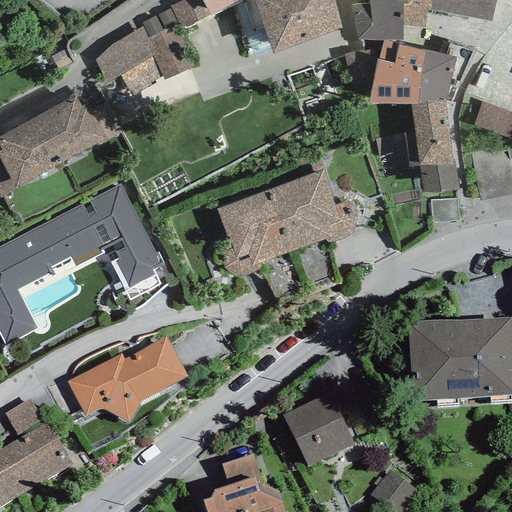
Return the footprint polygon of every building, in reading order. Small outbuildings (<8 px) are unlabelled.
[(180,29),(210,15),(202,0),(167,0),(171,9),(180,29)] [(202,0),(210,15),(211,16),(240,0),(202,0)] [(253,0),(273,55),(343,27),(334,0),(253,0)] [(350,5),(356,40),(403,40),(403,26),(403,5),(403,1),(396,0),(368,0),(370,3),(350,5)] [(403,26),(424,29),(426,10),(430,10),(431,0),(408,0),(409,4),(403,5),(403,26)] [(491,22),(495,0),(431,0),(430,10),(491,22)] [(164,80),(195,67),(180,29),(171,9),(140,24),(142,27),(156,55),(152,56),(162,77),(164,80)] [(149,83),(162,77),(152,56),(156,55),(142,27),(111,44),(94,60),(106,84),(120,76),(132,96),(151,85),(149,83)] [(377,59),(370,104),(410,104),(418,104),(419,88),(425,50),(384,41),(379,60),(377,59)] [(472,53),(449,45),(445,55),(425,50),(419,88),(418,104),(445,102),(446,100),(452,102),(472,53)] [(33,118),(62,162),(107,139),(86,103),(81,106),(76,96),(33,118)] [(452,161),(445,102),(418,104),(410,104),(423,193),(459,191),(454,159),(452,161)] [(511,139),(511,113),(482,102),(473,125),(511,139)] [(15,188),(62,162),(33,118),(0,135),(0,150),(0,151),(0,197),(16,190),(15,188)] [(481,186),(511,184),(511,158),(480,160),(481,186)] [(269,190),(292,250),(324,240),(327,242),(331,243),(336,241),(350,236),(353,231),(355,226),(356,222),(356,218),(355,213),(353,208),(350,201),(345,201),(335,204),(323,169),(269,190)] [(0,335),(5,346),(37,329),(17,290),(48,274),(51,278),(101,254),(100,251),(120,241),(125,248),(114,253),(118,259),(109,263),(129,300),(160,285),(153,270),(164,264),(158,253),(155,255),(120,185),(0,247),(0,335)] [(261,263),(292,250),(269,190),(216,210),(226,237),(228,236),(232,248),(225,251),(223,255),(222,261),(223,266),(227,270),(231,273),(237,275),(241,275),(248,275),(255,272),(259,268),(261,263)] [(432,223),(458,221),(457,200),(430,200),(432,223)] [(511,339),(511,318),(407,322),(413,402),(511,395),(511,339)] [(121,354),(67,382),(85,416),(100,409),(128,422),(140,401),(187,377),(166,337),(124,359),(121,354)] [(330,393),(282,416),(307,468),(355,445),(330,393)] [(17,435),(43,419),(30,398),(4,414),(17,435)] [(46,422),(0,449),(0,453),(25,492),(73,464),(46,422)] [(0,508),(25,492),(0,453),(0,508)] [(259,490),(281,500),(277,492),(263,485),(252,454),(221,465),(228,486),(255,477),(259,490)] [(403,511),(418,493),(389,471),(370,496),(391,511),(403,511)] [(284,511),(281,500),(259,490),(255,477),(228,486),(214,490),(210,498),(203,500),(206,511),(284,511)]
